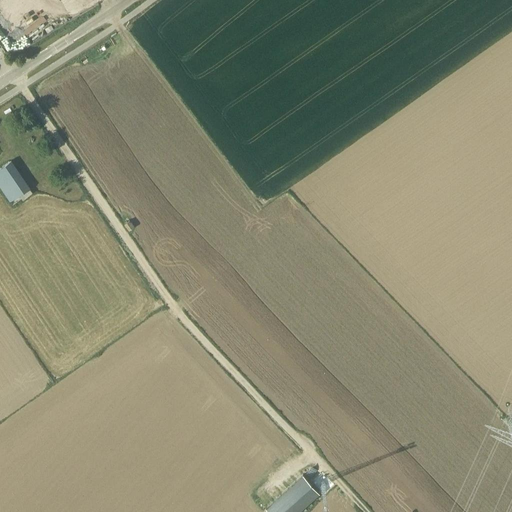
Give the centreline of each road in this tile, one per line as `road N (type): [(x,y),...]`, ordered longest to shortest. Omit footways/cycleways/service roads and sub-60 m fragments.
road 1 (track): [(364,511),(167,298),(12,76)]
road 2 (tertiary): [(12,76),(128,0)]
